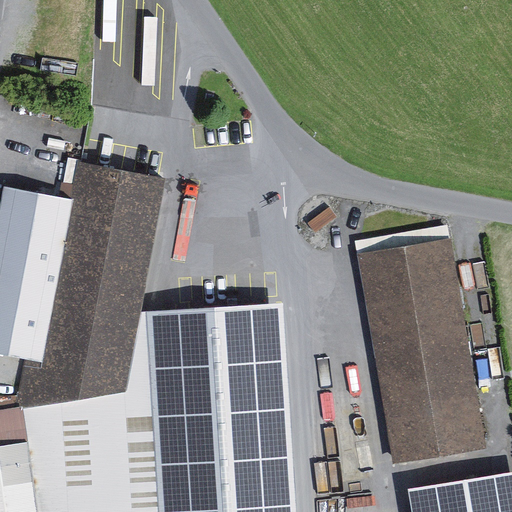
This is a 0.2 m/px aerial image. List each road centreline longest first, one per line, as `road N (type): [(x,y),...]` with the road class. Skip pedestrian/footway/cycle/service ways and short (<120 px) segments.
road 1 (residential): [(197,0),(284,121),(327,159),(369,182),(511,211)]
road 2 (unknown): [(284,121),(221,217),(206,271)]
